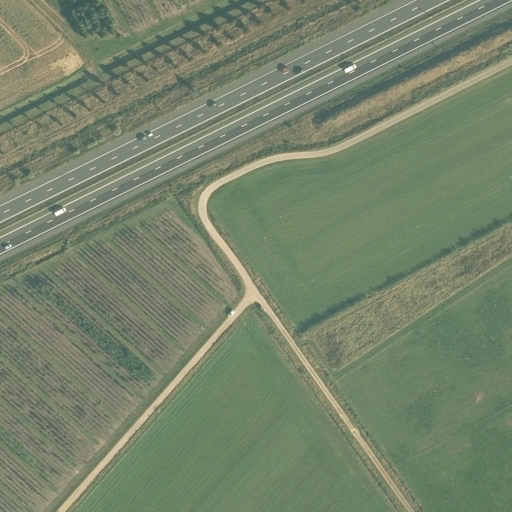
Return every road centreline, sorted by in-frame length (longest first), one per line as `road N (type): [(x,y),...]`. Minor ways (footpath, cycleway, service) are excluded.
road 1 (motorway): [(0,244),(497,0)]
road 2 (motorway): [(434,0),(0,213)]
road 3 (unclassified): [(511,61),(328,152),(236,174),(203,200),(208,226)]
road 4 (track): [(0,145),(292,0)]
road 5 (track): [(254,291),(59,511)]
road 6 (track): [(254,291),(410,511)]
